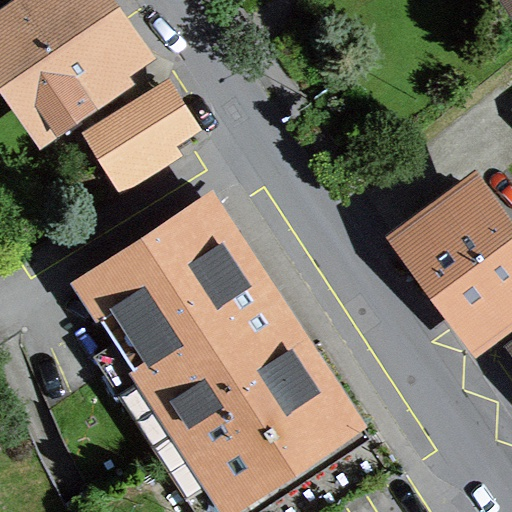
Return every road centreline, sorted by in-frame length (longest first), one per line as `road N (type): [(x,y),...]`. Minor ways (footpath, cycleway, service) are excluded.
road 1 (tertiary): [(166,0),(511,510)]
road 2 (unknown): [(248,123),(109,229),(0,291)]
